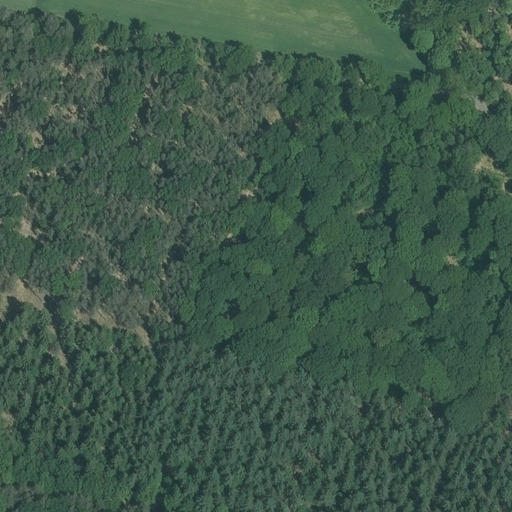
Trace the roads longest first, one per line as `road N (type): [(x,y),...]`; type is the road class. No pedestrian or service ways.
road 1 (track): [(511,346),(0,225)]
road 2 (track): [(461,94),(0,7)]
road 3 (unclassified): [(511,155),(383,0)]
